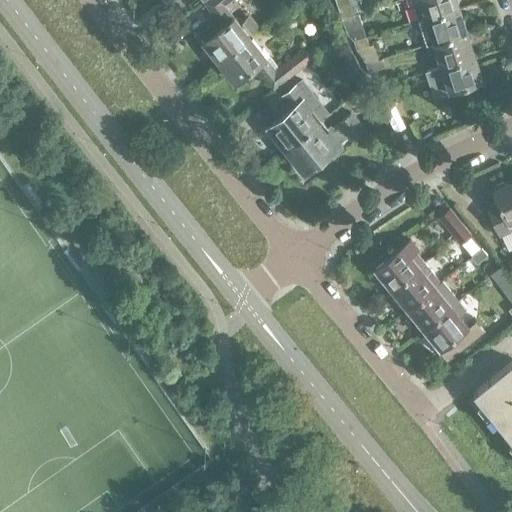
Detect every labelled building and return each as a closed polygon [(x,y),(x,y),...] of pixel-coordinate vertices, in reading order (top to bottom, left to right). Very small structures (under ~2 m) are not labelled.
[(236,21),(233,16),(224,5),(230,0),(206,0),(205,1),(223,24),(204,39),(211,48),(209,50),(218,61),(253,34),(252,33),(259,27),(248,12),(236,21)] [(349,0),(335,0),(342,18),(354,14),(349,0)] [(412,0),(419,20),(459,7),(457,0),(412,0)] [(426,44),(467,31),(459,7),(419,20),(426,44)] [(467,31),(426,44),(429,54),(437,51),(442,66),(475,55),(467,31)] [(263,47),(253,34),(218,61),(227,73),(229,71),(236,80),(255,65),(274,89),(314,59),(304,46),(278,65),(264,47),(263,47)] [(365,63),(379,59),(373,43),(369,44),(366,36),(353,40),(356,49),(365,63)] [(475,55),(442,66),(450,91),(483,80),(475,55)] [(379,59),(365,63),(366,63),(369,72),(386,66),(383,58),(379,59)] [(286,148),(322,120),(303,97),(310,92),(301,80),(284,93),(293,105),(268,124),(286,148)] [(394,103),(384,85),(374,90),(384,109),(394,103)] [(329,129),(322,120),(286,148),(305,171),(328,152),(331,155),(342,146),(335,137),(344,129),(352,139),(365,129),(351,112),(329,129)] [(511,179),(506,183),(502,181),(495,184),(494,188),(492,189),(497,200),(486,205),(499,234),(511,228),(511,179)] [(455,237),(467,228),(450,207),(439,216),(455,237)] [(467,228),(455,237),(460,243),(471,233),(467,228)] [(390,290),(426,261),(417,250),(418,249),(410,239),(374,268),(390,290)] [(487,254),(481,247),(470,255),(477,263),(487,254)] [(406,309),(441,281),(426,261),(390,290),(406,309)] [(422,329),(459,300),(443,280),(441,281),(406,309),(422,329)] [(459,300),(422,329),(444,356),(458,345),(461,349),(484,330),(474,319),(465,326),(457,316),(466,309),(459,300)] [(168,364),(178,376),(183,372),(173,360),(168,364)] [(511,360),(474,392),(511,439),(511,360)]
